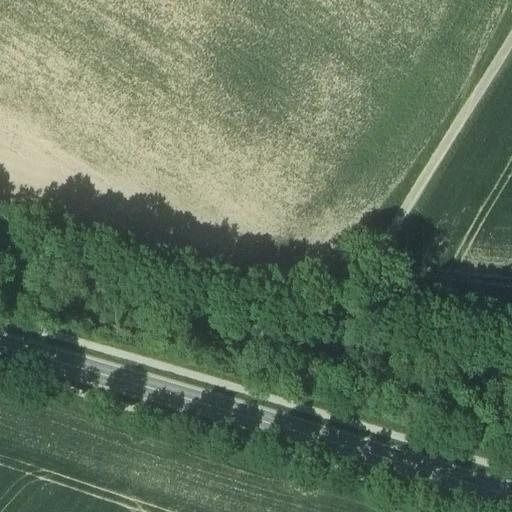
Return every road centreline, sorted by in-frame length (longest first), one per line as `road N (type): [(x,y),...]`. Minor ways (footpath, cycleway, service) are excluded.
road 1 (secondary): [(511,506),(0,354)]
road 2 (unclassified): [(511,368),(250,339),(0,248)]
road 3 (track): [(511,44),(416,184),(324,353)]
